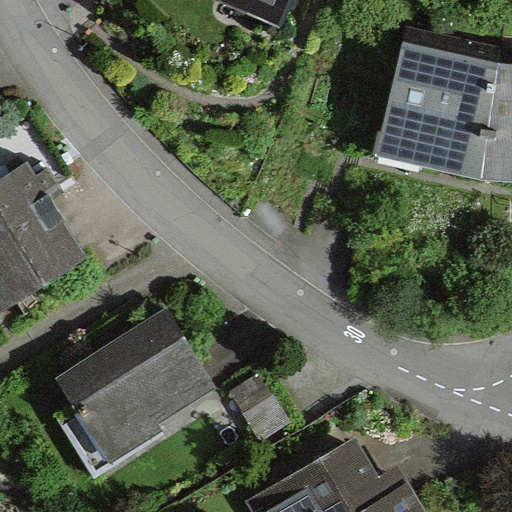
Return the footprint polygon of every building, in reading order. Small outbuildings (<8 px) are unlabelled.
[(222,0),(275,22),(284,0),(222,0)] [(375,165),(482,190),(498,75),(403,54),(375,165)] [(511,76),(498,75),(482,190),(511,191),(511,76)] [(23,168),(0,181),(0,301),(76,256),(23,168)] [(162,313),(53,375),(101,459),(210,397),(162,313)] [(356,444),(247,507),(250,511),(421,511),(398,472),(379,483),(356,444)]
